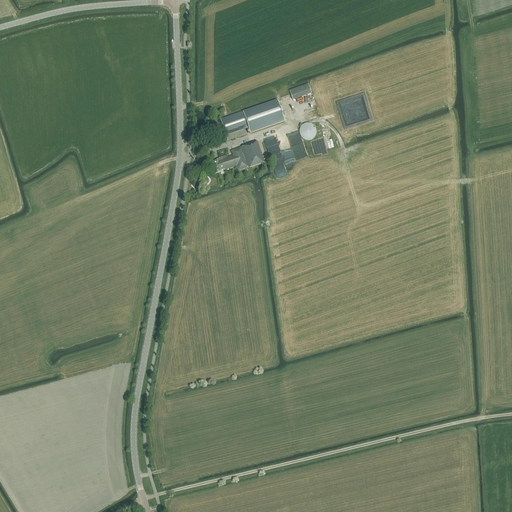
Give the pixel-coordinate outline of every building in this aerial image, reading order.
[(307,96),(304,86),(289,91),(293,101),(307,96)] [(250,133),(284,121),(277,100),(220,120),(228,141),(247,134),(246,132),(249,131),(250,133)] [(316,134),(316,132),(316,131),(315,129),(314,128),(313,126),(312,125),(311,125),(310,125),(308,125),(307,125),(305,125),(302,127),(301,129),(300,131),(300,133),(301,136),(302,137),(304,139),(305,140),(307,141),(309,141),(311,140),(313,139),(314,138),(315,136),(316,134)] [(248,168),(264,163),(257,141),(241,147),(241,148),(231,151),(233,156),(222,159),(222,158),(216,160),(217,161),(211,163),(214,175),(221,172),(220,171),(224,170),(224,171),(236,167),(238,171),(248,168)] [(297,160),(309,156),(304,145),(295,148),(294,145),(291,146),(297,160)]
